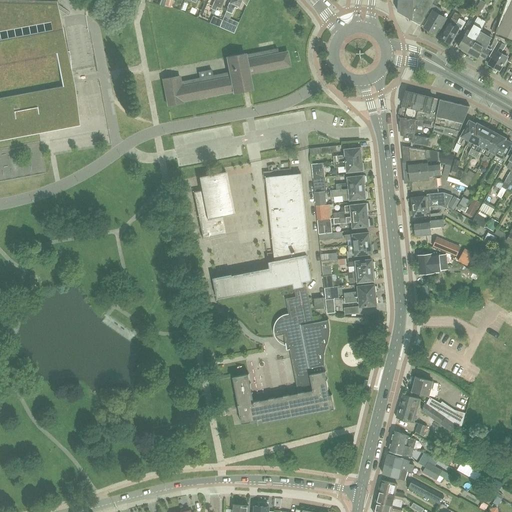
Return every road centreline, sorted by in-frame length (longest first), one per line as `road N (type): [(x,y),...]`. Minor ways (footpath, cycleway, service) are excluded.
road 1 (primary): [(360,493),(400,327),(382,132)]
road 2 (primary): [(213,480),(360,493)]
road 3 (primary): [(73,511),(213,480)]
